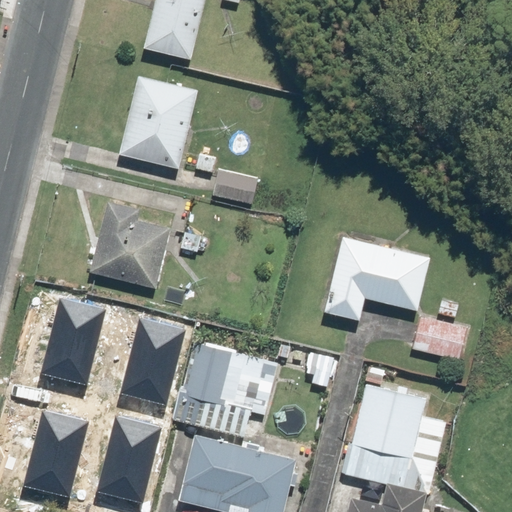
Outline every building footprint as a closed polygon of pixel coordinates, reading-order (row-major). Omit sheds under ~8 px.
[(209,0),(160,0),(150,42),(196,54),(209,0)] [(203,85),(144,71),(125,149),(185,163),(203,85)] [(221,153),(197,147),(192,166),(216,172),(221,153)] [(261,175),(223,166),(217,191),(256,200),(261,175)] [(113,196),(95,267),(160,283),(175,224),(142,216),(145,204),(113,196)] [(214,233),(185,228),(182,246),(210,252),(214,233)] [(436,253),(348,232),(330,306),(365,314),(370,292),(423,305),(436,253)] [(64,301),(44,377),(87,389),(108,313),(64,301)] [(471,323),(425,312),(417,345),(463,356),(471,323)] [(142,316),(121,392),(164,404),(185,328),(142,316)] [(198,339),(186,386),(184,386),(177,416),(248,434),(255,407),(268,410),(281,360),(198,339)] [(339,353),(312,347),(306,377),(333,382),(339,353)] [(430,395),(370,380),(349,468),(433,489),(450,419),(426,413),(430,395)] [(46,412),(25,487),(69,499),(89,423),(46,412)] [(122,420),(101,495),(144,507),(165,431),(122,420)] [(287,511),(302,456),(201,430),(184,495),(233,507),(232,511),(287,511)] [(357,493),(352,511),(434,511),(427,510),(432,492),(391,482),(386,500),(357,493)]
